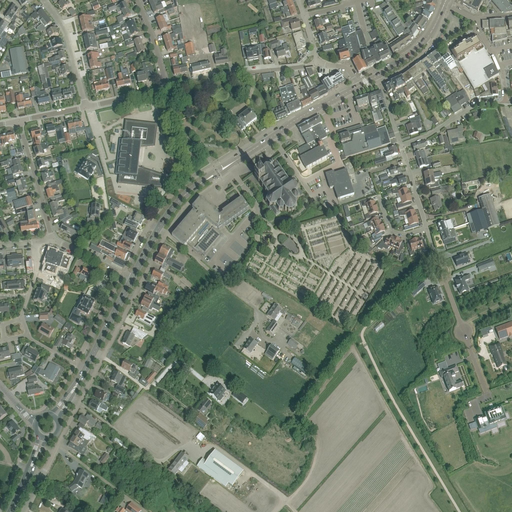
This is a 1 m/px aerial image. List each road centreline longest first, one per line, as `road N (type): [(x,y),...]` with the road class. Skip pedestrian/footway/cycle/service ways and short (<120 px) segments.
road 1 (residential): [(164,236),(208,268),(258,211),(228,165)]
road 2 (residential): [(166,89),(316,62)]
road 3 (primary): [(228,165),(355,87)]
road 4 (unclassified): [(485,391),(437,263)]
road 5 (residential): [(103,356),(164,236)]
road 6 (residential): [(41,474),(103,356)]
road 7 (residential): [(49,241),(18,123)]
